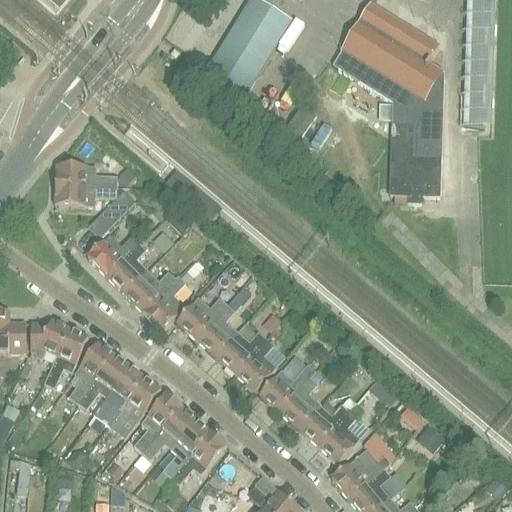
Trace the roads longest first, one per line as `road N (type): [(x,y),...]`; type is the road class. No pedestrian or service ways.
road 1 (residential): [(323,511),(149,355),(0,253)]
road 2 (residential): [(35,136),(140,0)]
